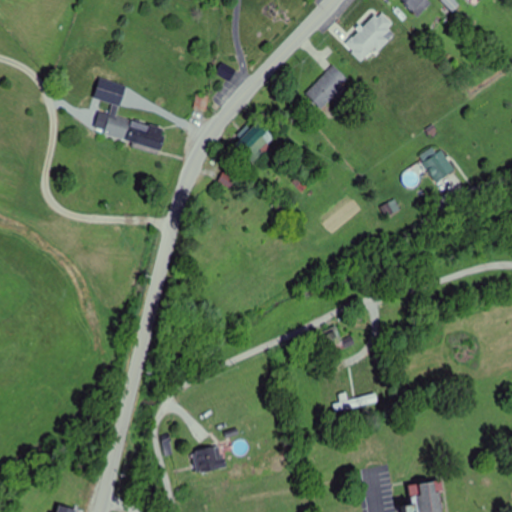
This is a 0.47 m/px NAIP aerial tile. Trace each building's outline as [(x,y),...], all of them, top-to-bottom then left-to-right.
[(432,5),(427,0),(401,0),(419,18),(432,5)] [(346,45),(364,63),(398,29),(381,11),(346,45)] [(306,94),(322,110),(350,81),(335,66),(306,94)] [(161,153),(167,129),(111,114),(105,138),(161,153)] [(277,144),(263,126),(239,145),(254,163),(277,144)] [(438,182),(456,170),(442,149),(424,161),(438,182)] [(316,335),(325,355),(346,346),(336,326),(316,335)] [(225,469),(224,446),(198,447),(199,471),(225,469)] [(409,481),(413,503),(402,504),(403,511),(443,511),(438,477),(409,481)]
